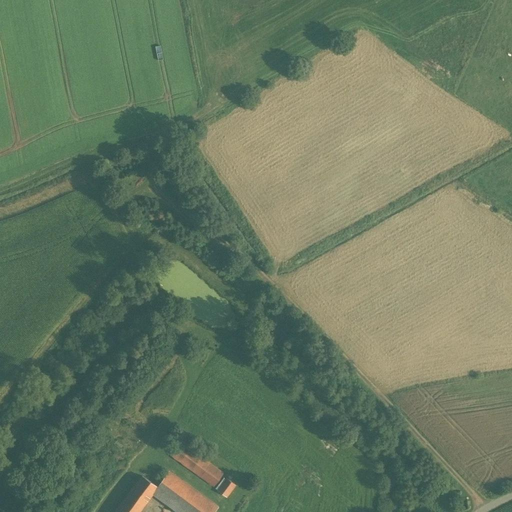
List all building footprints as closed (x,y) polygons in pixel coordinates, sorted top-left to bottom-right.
[(113,441),(116,437),(107,431),(104,435),(113,441)] [(210,464),(181,443),(172,455),(200,477),(210,464)] [(222,473),(210,464),(200,477),(213,486),(222,473)] [(213,511),(217,507),(168,471),(157,487),(152,493),(177,511),(213,511)] [(142,476),(114,511),(138,511),(152,493),(157,487),(142,476)] [(226,478),(217,491),(226,497),(235,484),(226,478)]
